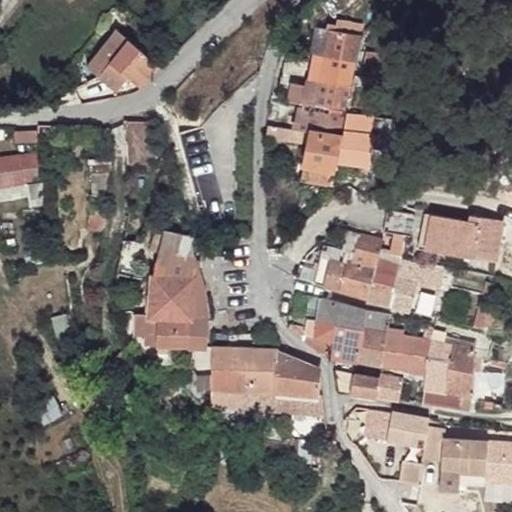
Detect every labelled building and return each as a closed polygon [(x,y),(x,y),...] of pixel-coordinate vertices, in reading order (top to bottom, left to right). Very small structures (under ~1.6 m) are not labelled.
[(307,145),(303,165),(335,172),(337,162),(347,113),(354,81),(355,74),(362,35),(349,33),(351,22),(337,19),(336,26),(329,25),(328,29),(323,54),(313,52),(306,86),(293,83),(289,101),(303,104),(299,122),(294,122),(293,129),(269,125),(267,138),(307,145)] [(319,27),(313,52),(323,54),(328,29),(319,27)] [(87,66),(99,76),(110,62),(129,77),(141,87),(160,66),(116,29),(87,66)] [(366,51),(362,70),(382,74),(386,55),(366,51)] [(99,76),(118,91),(129,77),(110,62),(99,76)] [(355,74),(354,81),(377,85),(378,78),(355,74)] [(347,113),(337,162),(369,167),(371,149),(387,151),(391,119),(347,113)] [(128,122),(129,165),(152,164),(153,122),(128,122)] [(16,132),(16,141),(37,140),(37,131),(16,132)] [(0,158),(0,187),(27,183),(30,206),(48,203),(45,182),(43,182),(39,153),(0,158)] [(91,159),(90,173),(93,173),(109,174),(110,160),(91,159)] [(303,165),(300,179),(332,185),(335,172),(303,165)] [(93,173),(89,215),(106,217),(109,174),(93,173)] [(387,210),(383,231),(394,233),(406,235),(410,236),(414,214),(387,210)] [(425,213),(418,247),(426,248),(432,214),(425,213)] [(432,214),(426,248),(464,255),(470,220),(432,214)] [(470,220),(464,255),(496,260),(503,220),(471,214),(470,220)] [(106,217),(89,215),(89,229),(104,231),(106,217)] [(146,334),(145,343),(158,344),(183,345),(206,347),(207,318),(209,318),(204,290),(194,256),(193,237),(164,230),(154,273),(151,314),(136,313),(136,334),(146,334)] [(314,283),(367,299),(380,250),(383,239),(349,230),(344,250),(323,245),(314,283)] [(380,250),(367,299),(391,306),(402,259),(406,235),(394,233),(390,252),(380,250)] [(402,259),(391,306),(409,311),(417,283),(440,288),(444,267),(402,259)] [(491,295),(494,283),(486,281),(483,293),(491,295)] [(482,296),(475,327),(483,328),(489,298),(482,296)] [(322,298),(319,320),(319,321),(364,329),(366,312),(322,298)] [(364,329),(358,361),(382,365),(388,332),(387,332),(390,316),(366,312),(364,329)] [(319,353),(336,358),(358,361),(364,329),(319,321),(319,320),(307,318),(306,326),(290,324),(288,327),(305,345),(319,353)] [(423,338),(431,340),(432,332),(433,328),(426,326),(423,338)] [(382,365),(380,374),(403,379),(398,367),(410,370),(426,372),(431,340),(423,338),(388,332),(382,365)] [(424,385),(424,388),(469,395),(473,396),(475,348),(444,342),(445,335),(432,332),(431,340),(426,372),(424,385)] [(158,344),(158,351),(183,352),(183,345),(158,344)] [(213,351),(212,387),(250,390),(249,395),(244,395),(244,405),(276,408),(276,412),(325,416),(322,395),(319,395),(319,379),(319,374),(318,368),(309,364),(277,352),(278,349),(213,346),(213,351)] [(198,373),(198,387),(212,387),(213,351),(193,350),(191,366),(198,373)] [(140,397),(158,411),(165,402),(148,388),(122,351),(112,362),(112,367),(140,397)] [(403,379),(403,380),(424,385),(426,372),(410,370),(398,367),(403,379)] [(352,383),(350,393),(377,397),(378,395),(400,399),(403,380),(403,379),(380,374),(379,378),(346,372),(344,381),(352,383)] [(424,388),(422,402),(467,409),(469,395),(424,388)] [(379,426),(377,438),(387,440),(392,413),(380,410),(377,425),(379,426)] [(392,413),(387,440),(424,447),(428,426),(429,418),(392,411),(392,413)] [(366,424),(364,436),(377,438),(379,426),(377,425),(366,424)] [(424,447),(423,458),(442,461),(439,489),(459,490),(460,471),(461,467),(468,468),(467,472),(486,473),(485,481),(511,482),(511,443),(443,438),(444,428),(428,426),(424,447)] [(296,439),(296,461),(311,462),(312,439),(296,439)] [(403,460),(400,482),(419,484),(422,463),(403,460)]
